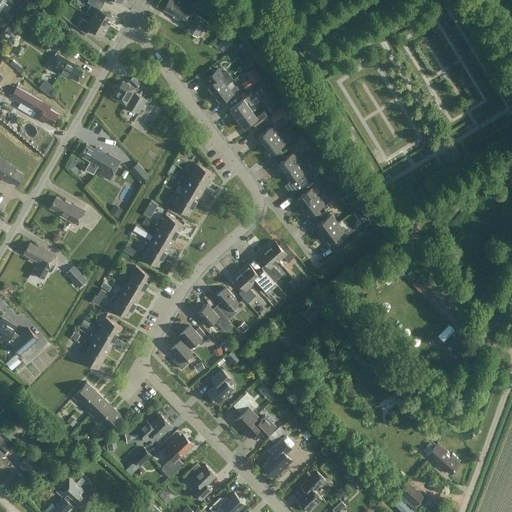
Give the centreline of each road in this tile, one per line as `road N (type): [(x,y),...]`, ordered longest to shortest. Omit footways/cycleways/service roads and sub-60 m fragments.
road 1 (residential): [(139,368),(189,280),(251,223),(257,198),(130,23)]
road 2 (residential): [(0,252),(130,23)]
road 3 (residential): [(280,511),(139,368)]
road 4 (unclassified): [(460,511),(511,376)]
